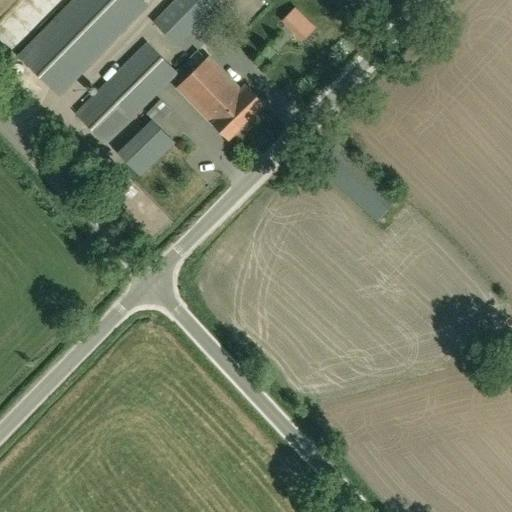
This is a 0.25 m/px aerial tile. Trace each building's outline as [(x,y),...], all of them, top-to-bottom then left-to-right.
[(38,11),(45,3),(41,0),(31,0),(29,3),(25,0),(10,0),(10,1),(23,12),(12,24),(32,41),(50,21),(38,11)] [(148,5),(142,0),(74,0),(20,56),(60,95),(148,5)] [(216,0),(174,0),(154,21),(179,46),(220,4),(216,0)] [(315,29),(307,21),(298,29),(307,38),(315,29)] [(177,74),(148,44),(77,114),(106,144),(177,74)] [(242,92),(210,58),(179,88),(229,139),(264,104),(247,87),(242,92)] [(176,143),(161,129),(152,120),(120,151),(119,152),(141,176),(176,143)] [(338,143),(317,167),(377,221),(399,197),(338,143)]
